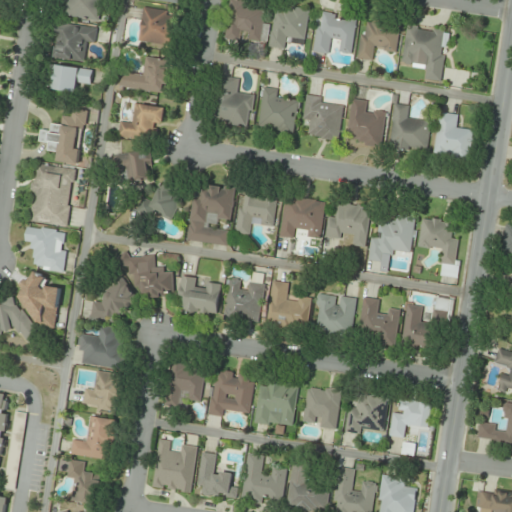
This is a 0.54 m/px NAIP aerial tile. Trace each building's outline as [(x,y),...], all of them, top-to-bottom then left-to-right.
[(59,0),(66,2),(64,16),(98,21),(101,0),(59,0)] [(229,0),(244,0),(266,3),(260,41),(248,39),(249,30),(240,29),(238,40),(224,38),(229,0)] [(286,38),(305,41),(310,9),(275,4),(268,45),(284,47),(286,38)] [(176,12),(143,7),(138,41),(170,46),(176,12)] [(312,51),(330,54),(331,48),(352,51),(357,17),(318,11),(312,51)] [(362,25),(357,58),(375,60),(377,50),(396,53),(401,24),(371,19),(369,26),(362,25)] [(96,28),(56,22),(51,57),(82,61),(85,41),(94,43),(96,28)] [(407,24),(401,64),(424,67),(422,78),(442,81),(450,30),(407,24)] [(163,94),(168,60),(144,57),(142,74),(121,71),(118,87),(163,94)] [(92,70),(50,64),(46,89),(78,93),(79,83),(90,85),(92,70)] [(255,93),(236,90),(238,78),(219,74),(211,122),(249,128),(255,93)] [(256,128),(294,134),(299,102),(279,99),(281,89),(263,86),(256,128)] [(338,141),(343,107),(323,104),(324,97),(306,94),(301,124),(309,125),(307,136),(338,141)] [(351,99),(345,142),(381,147),(386,114),(367,111),(368,101),(351,99)] [(164,108),(134,103),(131,123),(120,121),(117,137),(149,141),(151,122),(162,124),(164,108)] [(431,120),(411,117),(413,106),(394,103),(388,147),(426,153),(431,120)] [(54,161),(78,164),(87,111),(75,109),(73,117),(65,115),(63,124),(54,122),(53,129),(41,127),(40,137),(48,139),(47,149),(56,151),(54,161)] [(439,112),(432,155),(469,161),(474,130),(456,127),(458,115),(439,112)] [(152,178),(147,150),(116,156),(121,183),(152,178)] [(67,227),(76,170),(35,163),(26,220),(67,227)] [(148,208),(171,220),(187,191),(164,178),(148,208)] [(226,246),(228,230),(209,227),(210,218),(231,221),(236,188),(205,184),(204,194),(193,193),(186,240),(226,246)] [(273,226),(278,195),(242,189),(235,232),(248,234),(250,223),(273,226)] [(326,200),(285,194),(279,236),(320,242),(326,200)] [(329,213),(325,238),(342,241),(343,234),(353,236),(352,245),(365,247),(371,207),(339,202),(337,214),(329,213)] [(384,251),(411,256),(416,217),(396,214),(394,223),(381,221),(378,237),(371,235),(367,260),(382,262),(384,251)] [(437,277),(453,279),(458,241),(452,240),(454,221),(422,216),(418,245),(441,248),(437,277)] [(511,223),(507,223),(502,252),(511,253),(511,223)] [(68,231),(28,225),(26,241),(34,242),(30,267),(62,272),(68,231)] [(174,296),(174,274),(165,274),(165,267),(155,267),(155,255),(118,256),(119,267),(133,267),(134,288),(143,288),(143,297),(174,296)] [(35,271),(46,278),(40,288),(44,290),(46,287),(59,294),(54,302),(58,304),(51,315),(55,318),(49,328),(36,320),(42,310),(20,297),(25,289),(21,287),(26,280),(29,282),(35,271)] [(207,281),(206,288),(196,287),(198,278),(182,276),(179,297),(186,298),(184,311),(217,316),(222,283),(207,281)] [(224,320),(262,324),(267,284),(248,282),(248,289),(240,288),(241,280),(229,278),(224,320)] [(267,324),(306,331),(312,300),(290,296),(292,284),(274,281),(267,324)] [(124,320),(125,305),(134,306),(136,286),(106,283),(104,303),(93,302),(92,317),(124,320)] [(352,337),(357,298),(318,293),(314,333),(352,337)] [(0,299),(0,331),(21,328),(22,332),(31,330),(29,319),(25,320),(24,312),(17,313),(14,297),(0,299)] [(382,300),(364,298),(358,338),(397,344),(401,313),(381,310),(382,300)] [(437,312),(454,312),(454,299),(437,299),(437,312)] [(402,346),(434,349),(437,325),(422,323),(424,306),(407,304),(402,346)] [(100,337),(81,334),(80,351),(85,351),(83,365),(125,370),(128,342),(118,341),(120,329),(101,327),(100,337)] [(511,353),(498,349),(494,362),(504,365),(498,387),(511,390),(511,353)] [(166,405),(182,407),(183,399),(202,402),(206,368),(171,364),(166,405)] [(209,415),(225,417),(226,409),(250,412),(255,375),(215,370),(209,415)] [(86,390),(84,408),(119,414),(125,376),(98,372),(95,391),(86,390)] [(259,386),(255,416),(295,421),(299,385),(269,381),(268,388),(259,386)] [(342,390),(307,386),(303,425),(338,429),(342,390)] [(0,460),(10,395),(0,393),(0,460)] [(350,406),(346,433),(364,435),(365,429),(385,431),(390,398),(360,394),(358,407),(350,406)] [(434,404),(398,399),(391,437),(406,439),(408,427),(429,430),(434,404)] [(511,402),(507,402),(502,426),(479,423),(477,439),(511,444),(511,402)] [(5,488),(17,489),(27,413),(16,412),(5,488)] [(117,420),(91,417),(87,439),(74,437),(72,455),(111,461),(117,420)] [(182,444),(181,453),(169,451),(170,441),(159,439),(153,489),(193,493),(199,446),(182,444)] [(203,454),(198,494),(236,498),(237,487),(232,486),(233,473),(216,471),(218,455),(203,454)] [(288,470),(273,467),(271,476),(263,475),(266,456),(248,454),(242,501),(263,504),(265,496),(284,499),(288,470)] [(86,462),(74,461),(70,502),(97,504),(100,473),(86,471),(86,462)] [(313,511),(327,511),(330,488),(308,485),(311,464),(293,462),(287,509),(313,511)] [(373,511),(377,483),(363,482),(362,490),(354,489),(357,469),(339,467),(333,511),(373,511)] [(415,511),(418,489),(407,488),(408,479),(383,476),(378,511),(415,511)] [(511,511),(511,493),(480,488),(477,506),(502,509),(501,511),(511,511)] [(0,511),(5,511),(8,494),(0,493),(0,511)]
